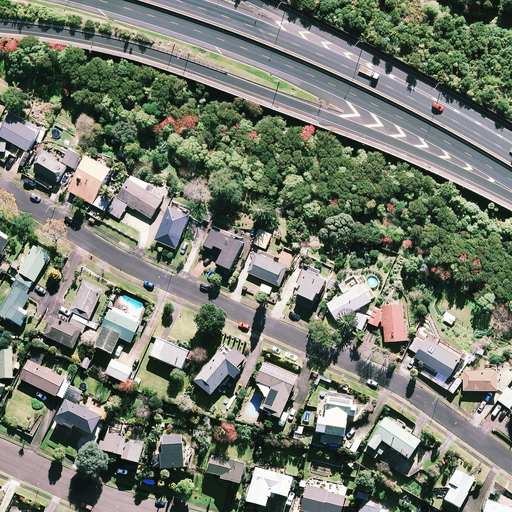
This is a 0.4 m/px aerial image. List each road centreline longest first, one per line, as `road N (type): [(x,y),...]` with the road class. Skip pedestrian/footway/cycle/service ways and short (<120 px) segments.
road 1 (residential): [(0,187),(134,267),(394,380),(511,465)]
road 2 (trunk): [(511,195),(166,58),(0,25)]
road 3 (trunk): [(511,180),(299,70),(95,0)]
road 4 (trunk): [(173,0),(307,47),(511,152)]
road 5 (trunk): [(252,0),(511,134)]
road 6 (residential): [(137,511),(0,456)]
